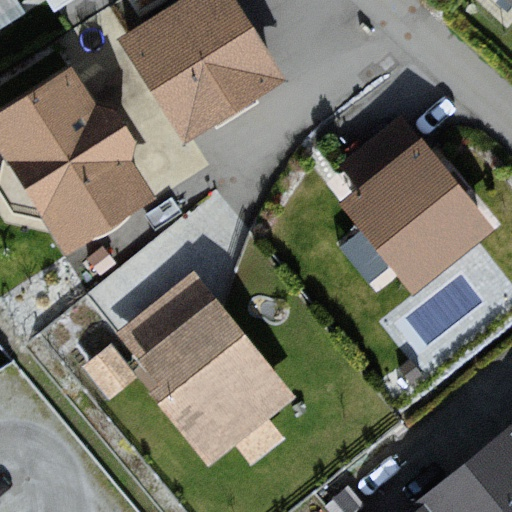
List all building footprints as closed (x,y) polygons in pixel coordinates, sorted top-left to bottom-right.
[(17,0),(0,0),(0,14),(20,2),(17,0)] [(176,0),(121,32),(174,124),(276,66),(237,0),(176,0)] [(0,103),(0,149),(58,246),(150,191),(72,60),(0,103)] [(340,200),(410,284),(490,217),(419,133),(340,200)] [(119,336),(218,463),(293,405),(194,278),(119,336)] [(511,511),(511,441),(427,511),(511,511)]
